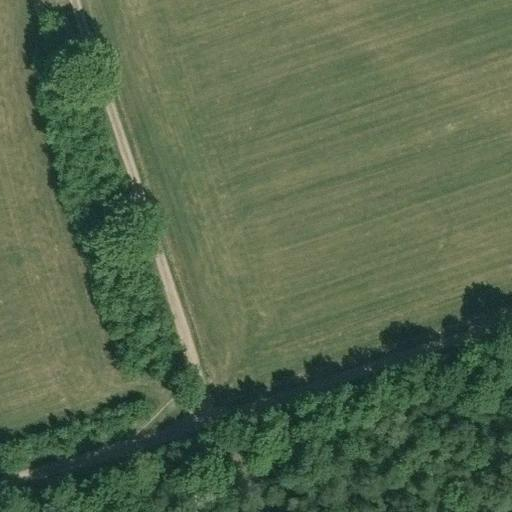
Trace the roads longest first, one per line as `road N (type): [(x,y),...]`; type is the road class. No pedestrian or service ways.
road 1 (track): [(74,0),(209,420)]
road 2 (track): [(511,318),(209,420)]
road 3 (track): [(209,420),(0,488)]
